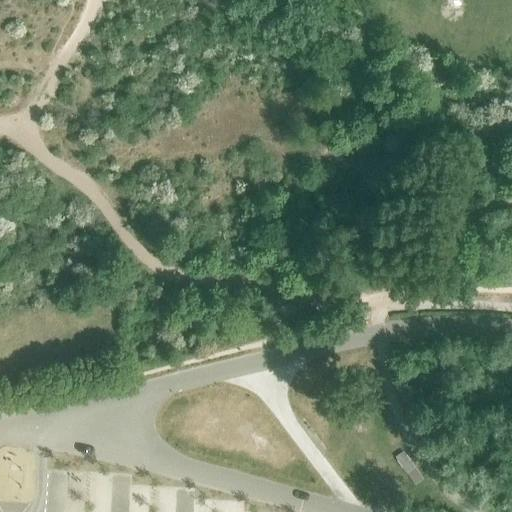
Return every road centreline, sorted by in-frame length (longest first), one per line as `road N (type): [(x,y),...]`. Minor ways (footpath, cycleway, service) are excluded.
road 1 (unclassified): [(41,427),(240,366),(379,335),(511,330)]
road 2 (unclassified): [(41,427),(342,511)]
road 3 (unknown): [(312,301),(346,256),(369,242),(417,236),(511,204)]
